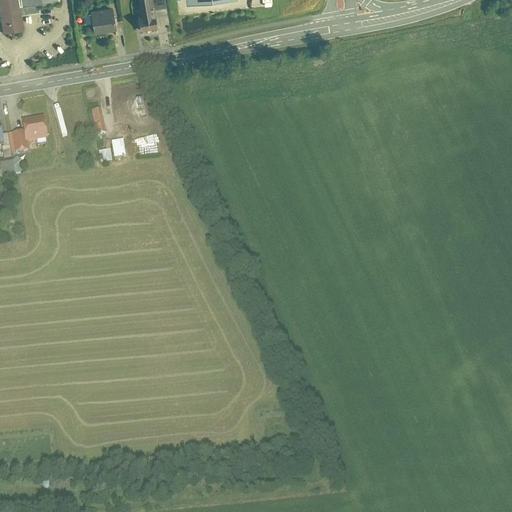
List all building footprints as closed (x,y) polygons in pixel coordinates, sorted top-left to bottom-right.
[(0,0),(0,10),(4,36),(24,32),(19,6),(52,0),(0,0)] [(139,25),(140,37),(158,34),(156,23),(152,24),(149,0),(140,0),(143,25),(139,25)] [(91,17),(92,37),(119,35),(117,14),(91,17)] [(111,105),(113,121),(140,119),(138,102),(111,105)] [(90,116),(92,135),(106,133),(104,114),(90,116)] [(22,122),(23,135),(12,136),(14,154),(27,152),(26,143),(47,140),(45,119),(22,122)] [(112,144),(112,159),(125,159),(124,143),(112,144)] [(0,167),(1,177),(12,176),(11,166),(0,167)]
